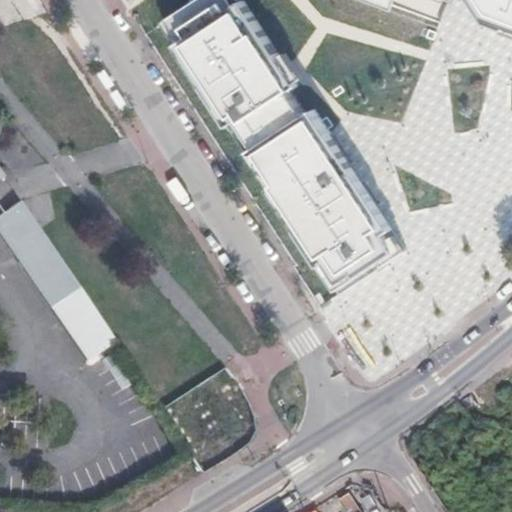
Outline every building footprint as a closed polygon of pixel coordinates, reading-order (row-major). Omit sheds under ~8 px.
[(511,0),(473,0),(491,24),(511,32),(511,0)] [(295,80),(251,3),(196,35),(241,112),(295,80)] [(393,220),(324,105),(261,142),(328,256),(347,245),(357,261),(391,241),(382,226),(393,220)] [(80,288),(20,201),(0,214),(0,235),(50,308),(80,288)] [(499,427),(486,406),(410,453),(432,489),(441,502),(461,490),(454,478),(485,458),(484,457),(475,442),(499,427)] [(509,442),(499,427),(475,442),(484,457),(509,442)]
